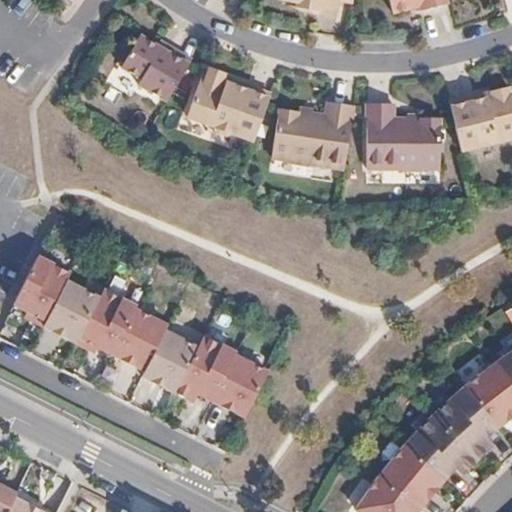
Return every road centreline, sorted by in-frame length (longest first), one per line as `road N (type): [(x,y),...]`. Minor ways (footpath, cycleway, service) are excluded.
road 1 (residential): [(190,0),(307,45),(375,52),(439,49),(511,27)]
road 2 (residential): [(0,354),(208,464),(189,510)]
road 3 (residential): [(189,510),(0,414)]
